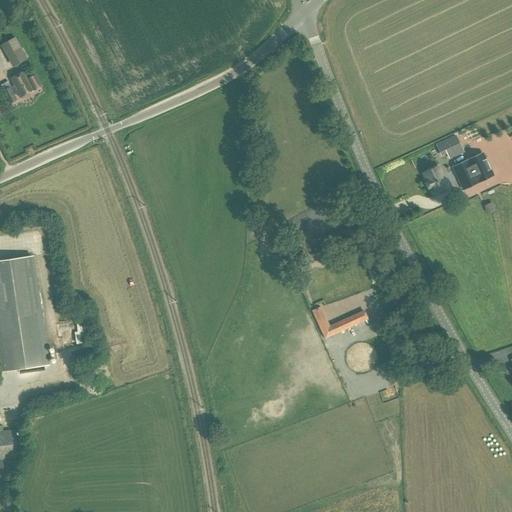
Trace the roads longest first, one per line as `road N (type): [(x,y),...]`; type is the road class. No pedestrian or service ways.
road 1 (unclassified): [(511,432),(408,256),(303,15)]
road 2 (unclassified): [(0,178),(246,67),(303,15)]
